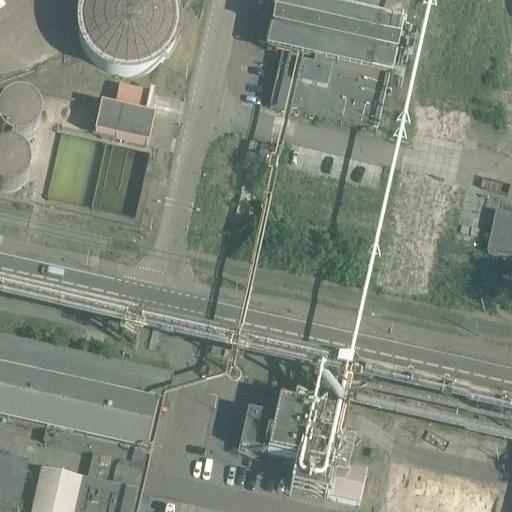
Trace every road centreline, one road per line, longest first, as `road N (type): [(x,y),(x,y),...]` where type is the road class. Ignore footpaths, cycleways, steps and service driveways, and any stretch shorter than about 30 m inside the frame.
road 1 (unclassified): [(511,381),(0,264)]
road 2 (unknown): [(211,108),(452,158),(475,158),(511,141)]
